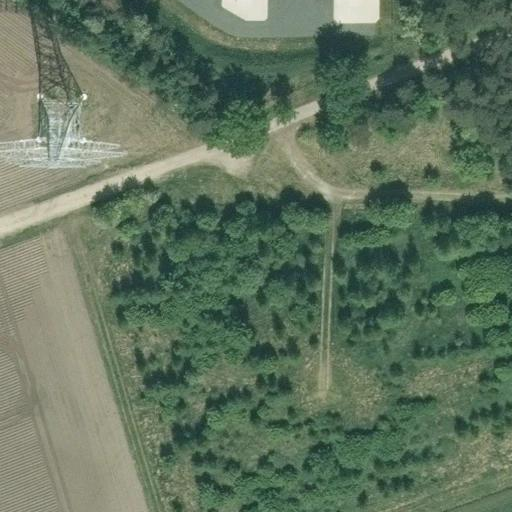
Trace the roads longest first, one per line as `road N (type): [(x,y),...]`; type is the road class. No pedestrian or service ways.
road 1 (unclassified): [(208,142),(511,22)]
road 2 (track): [(0,226),(208,142)]
